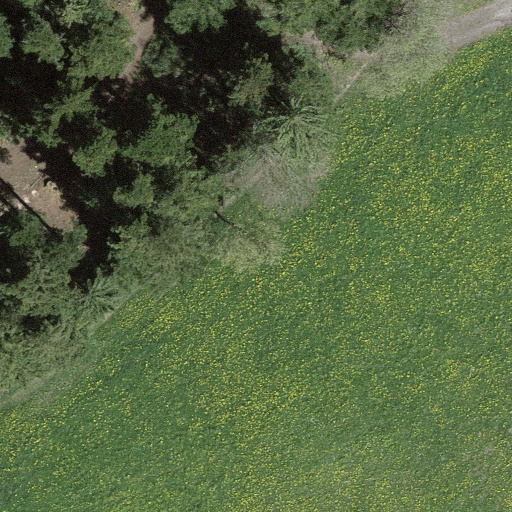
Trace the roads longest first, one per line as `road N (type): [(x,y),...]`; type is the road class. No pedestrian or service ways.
road 1 (track): [(511,11),(390,63),(221,0)]
road 2 (track): [(221,0),(0,68)]
